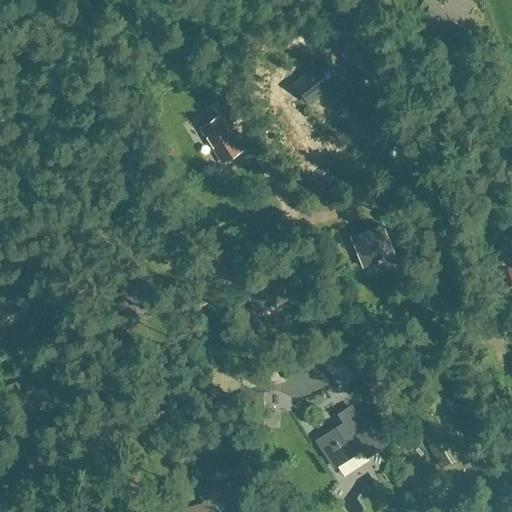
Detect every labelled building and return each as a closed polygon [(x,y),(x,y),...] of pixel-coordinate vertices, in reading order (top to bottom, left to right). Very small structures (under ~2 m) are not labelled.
[(429,2),(422,19),(462,36),(475,6),(460,0),(451,0),(447,10),(429,2)] [(322,64),(295,84),(308,101),(325,89),(339,107),(349,99),(322,64)] [(334,102),(319,113),(327,124),(342,113),(334,102)] [(238,122),(236,118),(232,112),(226,115),(224,116),(230,127),(238,122)] [(238,151),(219,119),(203,129),(222,161),(238,151)] [(352,237),(364,267),(394,255),(382,225),(352,237)] [(511,243),(488,251),(501,287),(511,283),(511,243)] [(10,263),(3,267),(9,278),(0,282),(0,319),(30,302),(27,296),(22,299),(11,280),(18,277),(10,263)] [(257,313),(287,300),(275,270),(245,283),(257,313)] [(132,273),(125,277),(126,278),(101,292),(117,320),(125,315),(127,317),(130,315),(129,312),(143,305),(149,315),(155,311),(132,273)] [(350,397),(366,390),(354,364),(338,372),(350,397)] [(14,405),(25,399),(33,414),(59,399),(46,377),(51,374),(47,368),(41,371),(42,372),(7,393),(14,405)] [(438,390),(413,405),(433,439),(458,424),(438,390)] [(270,412),(270,392),(257,392),(257,424),(276,424),(276,412),(270,412)] [(361,448),(367,457),(379,449),(363,424),(361,425),(350,408),(340,414),(345,423),(320,439),(319,438),(319,439),(336,466),(337,465),(336,464),(361,448)] [(464,425),(459,428),(452,432),(452,433),(459,443),(471,436),(464,425)] [(430,445),(440,462),(452,455),(442,439),(442,438),(435,442),(430,445)] [(357,486),(377,469),(367,457),(346,473),(357,486)] [(196,505),(183,509),(184,511),(234,511),(225,481),(224,482),(218,484),(218,486),(201,491),(200,491),(202,499),(203,499),(204,503),(196,506),(196,505)]
